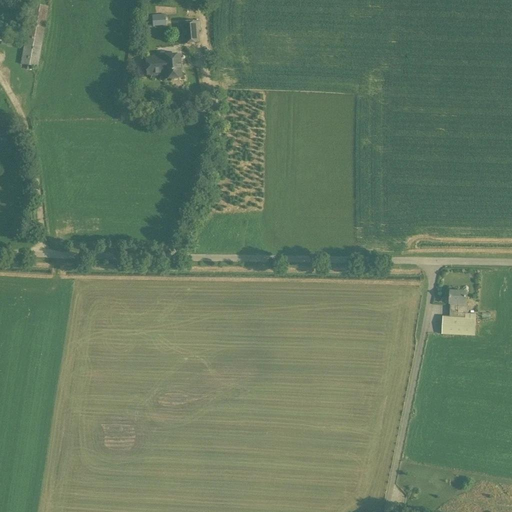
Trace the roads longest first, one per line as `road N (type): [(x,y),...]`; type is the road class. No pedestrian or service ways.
road 1 (unclassified): [(511,262),(0,251)]
road 2 (unknown): [(438,261),(386,511)]
